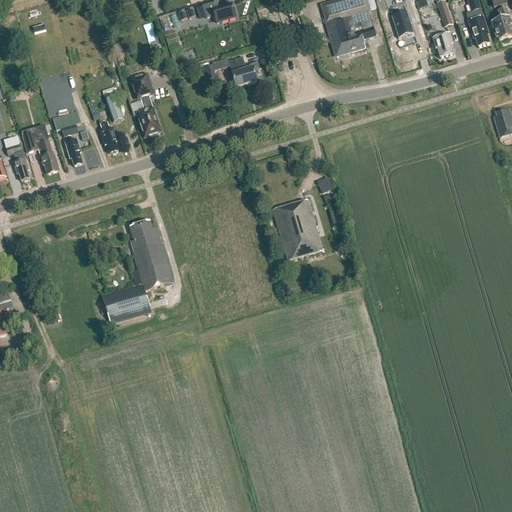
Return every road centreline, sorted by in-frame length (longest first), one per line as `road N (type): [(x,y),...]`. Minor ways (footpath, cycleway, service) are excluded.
road 1 (tertiary): [(0,208),(315,105)]
road 2 (tertiary): [(315,105),(511,57)]
road 3 (track): [(0,229),(52,351),(49,369)]
